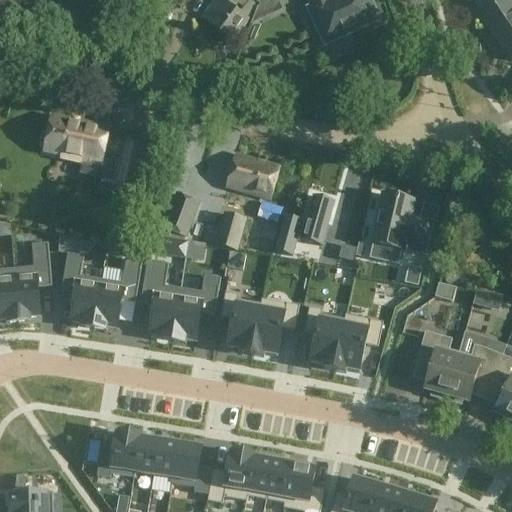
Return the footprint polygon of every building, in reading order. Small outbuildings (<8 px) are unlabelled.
[(50,0),(0,0),(0,12),(34,27),(46,19),(52,7),(50,0)] [(77,0),(76,5),(98,15),(104,1),(102,0),(77,0)] [(248,22),(239,15),(248,3),(244,0),(217,0),(203,20),(233,42),(248,22)] [(262,9),(278,2),(277,0),(265,0),(259,6),(262,9)] [(307,0),(312,8),(308,10),(325,46),(379,21),(369,0),(329,0),(328,1),(327,0),(307,0)] [(511,2),(510,0),(482,20),(511,63),(511,2)] [(261,25),(261,11),(250,10),(249,25),(261,25)] [(79,124),(52,119),(49,134),(44,136),(42,145),(46,149),(45,154),(62,158),(62,161),(102,169),(100,178),(116,181),(115,183),(135,188),(144,148),(124,144),(124,146),(107,142),(109,130),(79,124)] [(227,189),(270,202),(280,169),(237,156),(227,189)] [(161,174),(148,171),(144,190),(156,193),(161,174)] [(191,239),(200,201),(177,196),(169,234),(191,239)] [(404,252),(405,245),(426,249),(432,224),(419,221),(418,223),(410,222),(415,203),(383,196),(372,244),(404,252)] [(303,213),(291,257),(312,263),(319,237),(335,241),(345,206),(328,201),(323,218),(303,213)] [(132,223),(148,227),(150,216),(134,212),(132,223)] [(225,216),(215,247),(237,254),(247,223),(225,216)] [(38,290),(52,289),(48,246),(32,247),(34,270),(13,271),(17,324),(30,323),(30,320),(40,319),(38,290)] [(246,257),(237,256),(230,254),(229,257),(227,270),(243,273),(246,257)] [(84,259),(68,256),(62,293),(76,296),(71,324),(82,326),(81,328),(94,330),(102,282),(81,279),(84,259)] [(117,331),(122,303),(136,305),(143,264),(126,262),(122,285),(102,282),(94,330),(106,333),(107,330),(117,331)] [(168,266),(147,263),(140,306),(154,308),(150,337),(160,338),(160,341),(173,343),(181,291),(165,289),(168,266)] [(418,288),(419,283),(422,271),(409,268),(406,281),(405,285),(418,288)] [(0,322),(4,322),(5,325),(17,324),(13,271),(0,272),(0,322)] [(214,318),(220,280),(204,278),(201,294),(181,291),(173,343),(185,345),(186,342),(196,344),(200,315),(214,318)] [(506,312),(511,293),(511,290),(497,286),(491,307),(506,312)] [(451,307),(455,292),(436,289),(433,302),(451,307)] [(475,296),(472,308),(489,312),(493,298),(475,296)] [(237,305),(229,346),(253,351),(261,310),(237,305)] [(261,310),(253,351),(276,355),(284,314),(261,310)] [(323,321),(314,364),(336,368),(344,325),(323,321)] [(344,325),(336,368),(356,372),(364,329),(344,325)] [(431,398),(446,402),(459,354),(449,351),(452,341),(425,333),(418,360),(433,365),(425,391),(432,393),(431,398)] [(511,339),(502,334),(495,347),(511,356),(511,339)] [(459,354),(446,402),(461,406),(462,402),(469,404),(477,377),(492,383),(502,357),(484,350),(474,347),(471,358),(459,354)] [(511,361),(502,357),(492,383),(507,389),(494,414),(500,417),(497,421),(511,429),(511,427),(511,361)] [(120,437),(112,480),(132,484),(134,474),(140,441),(120,437)] [(140,441),(134,474),(154,477),(160,445),(140,441)] [(160,445),(154,477),(173,480),(178,448),(160,445)] [(173,480),(172,488),(196,492),(202,452),(178,448),(173,480)] [(234,457),(227,495),(248,499),(249,491),(254,461),(234,457)] [(254,461),(249,491),(269,494),(274,464),(254,461)] [(274,464),(269,494),(287,497),(293,468),(274,464)] [(287,497),(286,505),(307,509),(313,472),(293,468),(287,497)] [(25,489),(25,477),(15,478),(16,490),(25,489)] [(355,480),(345,511),(370,511),(378,487),(355,480)] [(378,487),(370,511),(391,511),(397,493),(378,487)] [(397,493),(391,511),(411,511),(416,499),(397,493)] [(51,511),(51,498),(16,499),(16,511),(51,511)] [(411,511),(433,511),(436,505),(416,499),(411,511)]
